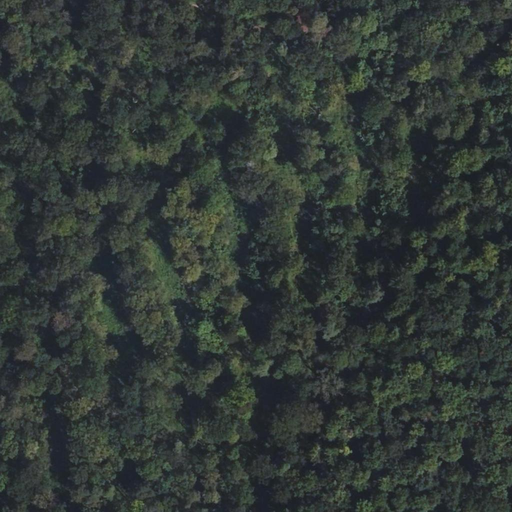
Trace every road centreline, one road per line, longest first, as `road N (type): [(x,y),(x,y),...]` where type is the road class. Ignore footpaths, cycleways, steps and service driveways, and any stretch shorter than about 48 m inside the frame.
road 1 (track): [(281,511),(511,13)]
road 2 (track): [(181,0),(511,107)]
